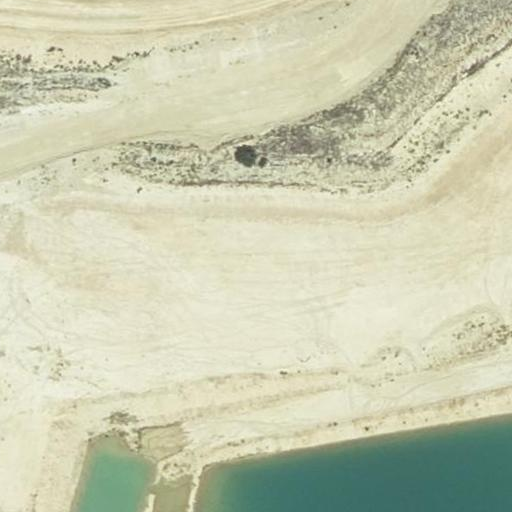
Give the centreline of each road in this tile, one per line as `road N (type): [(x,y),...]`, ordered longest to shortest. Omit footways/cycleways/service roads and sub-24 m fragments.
road 1 (track): [(511,215),(493,244),(415,305),(54,341),(0,362)]
road 2 (track): [(442,511),(511,294)]
